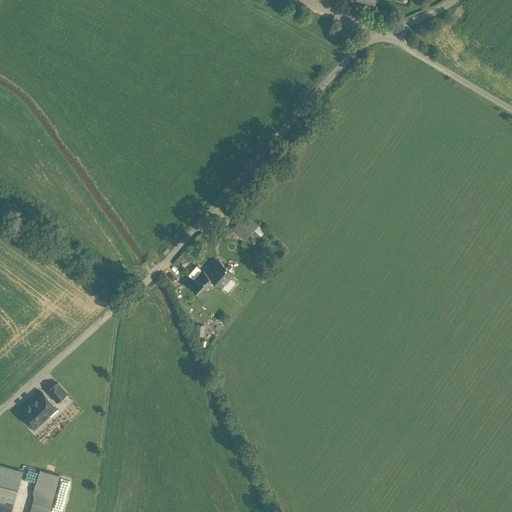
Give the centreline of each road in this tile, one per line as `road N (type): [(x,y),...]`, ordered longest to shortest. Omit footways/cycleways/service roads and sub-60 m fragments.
road 1 (unclassified): [(386,33),(352,50),(161,264),(0,412)]
road 2 (unclassified): [(511,107),(386,33)]
